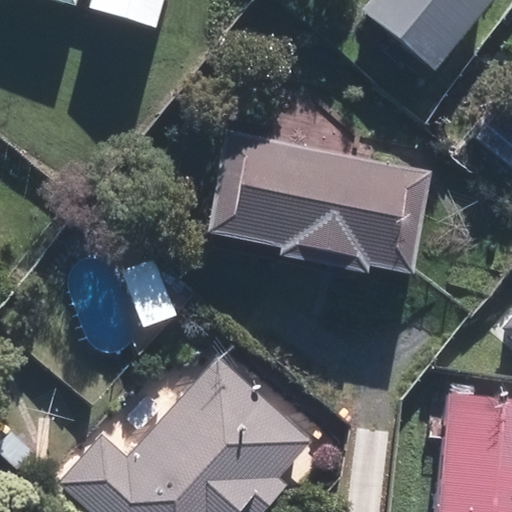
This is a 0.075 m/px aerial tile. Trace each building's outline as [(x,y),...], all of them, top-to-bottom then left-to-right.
[(156,33),(165,0),(91,0),(88,15),(156,33)] [(436,77),(496,0),(371,0),(359,16),(436,77)] [(431,180),(218,139),(199,237),(412,278),(431,180)] [(157,262),(121,274),(141,332),(177,320),(157,262)] [(55,487),(82,511),(264,511),(287,488),(275,477),(308,440),(217,358),(126,458),(101,435),(55,487)] [(511,511),(511,401),(446,395),(433,511),(511,511)]
